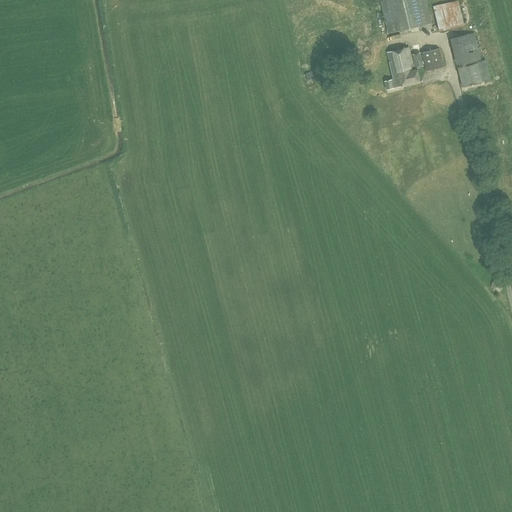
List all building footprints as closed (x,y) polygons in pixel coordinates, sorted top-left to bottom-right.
[(379,0),(388,33),(431,23),(425,0),(379,0)] [(432,6),(439,31),(464,25),(458,0),(432,6)] [(450,39),(462,87),(491,80),(486,59),(481,61),(475,32),(450,39)] [(443,67),(439,48),(421,52),(423,61),(422,62),(420,53),(412,55),(414,64),(412,64),(409,47),(387,52),(394,79),(384,81),(387,89),(420,81),(417,69),(414,69),(413,67),(415,67),(423,65),(423,64),(424,63),(426,71),(443,67)] [(305,73),(308,83),(334,73),(330,63),(305,73)]
